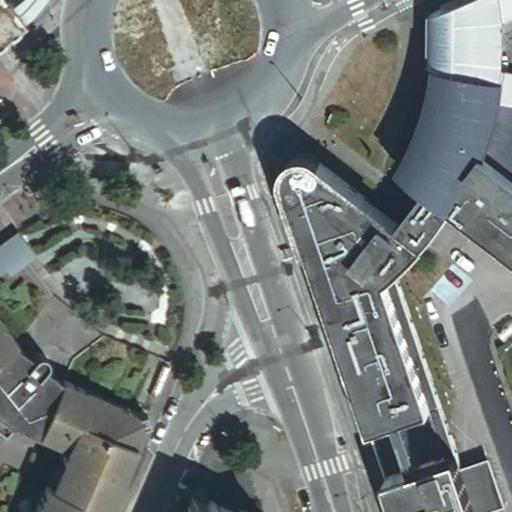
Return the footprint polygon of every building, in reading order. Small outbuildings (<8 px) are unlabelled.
[(0,0),(0,33),(22,16),(8,0),(0,0)] [(38,0),(8,0),(22,16),(31,8),(38,1),(38,0)] [(511,0),(450,0),(433,7),(434,18),(435,29),(436,52),(434,86),(426,118),(423,129),(414,150),(404,170),(428,188),(401,224),(316,158),(314,157),(311,156),(305,155),(299,156),(294,158),(289,162),(286,167),(285,173),(285,179),(371,431),(432,411),(448,458),(387,479),(398,511),(477,511),(463,471),(396,275),(413,258),(425,245),(440,227),(453,208),(511,253),(511,0)] [(28,257),(17,265),(20,269),(31,261),(28,257)] [(0,410),(16,424),(17,422),(69,445),(52,484),(48,482),(34,511),(105,511),(135,443),(134,442),(146,414),(64,378),(62,379),(46,365),(48,362),(49,360),(49,357),(48,355),(45,352),(42,351),(39,351),(36,352),(33,356),(19,343),(19,341),(0,316),(0,410)] [(104,332),(96,341),(101,345),(110,334),(104,332)] [(488,462),(463,471),(477,511),(478,511),(502,504),(488,462)] [(206,511),(209,506),(194,500),(190,508),(198,511),(206,511)] [(198,511),(190,508),(188,511),(244,511),(240,510),(239,511),(233,511),(211,502),(209,506),(206,511),(198,511)]
